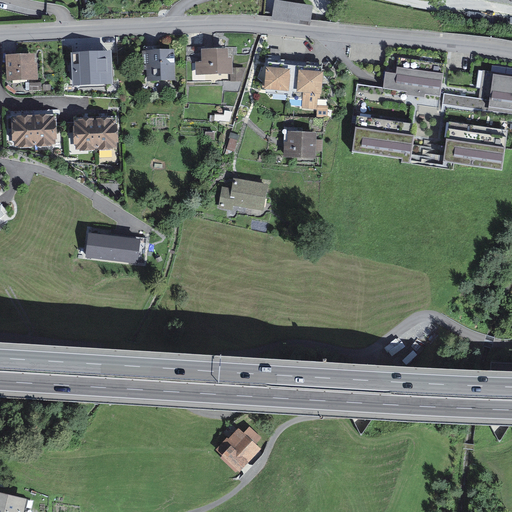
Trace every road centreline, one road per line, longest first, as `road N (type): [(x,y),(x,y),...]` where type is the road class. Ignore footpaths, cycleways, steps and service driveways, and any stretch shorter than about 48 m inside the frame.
road 1 (unclassified): [(511,52),(225,24),(0,36)]
road 2 (motorway): [(511,387),(0,358)]
road 3 (motorway): [(0,381),(511,410)]
